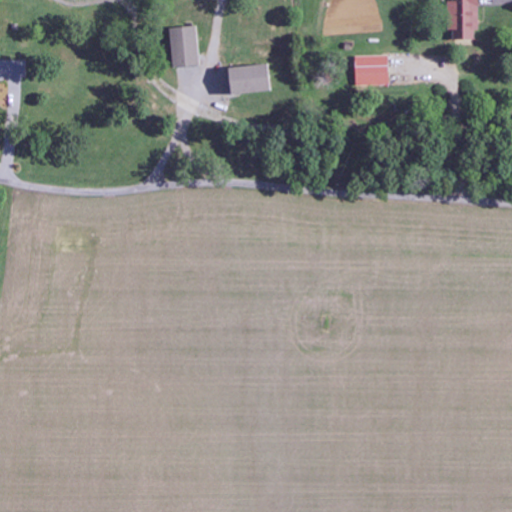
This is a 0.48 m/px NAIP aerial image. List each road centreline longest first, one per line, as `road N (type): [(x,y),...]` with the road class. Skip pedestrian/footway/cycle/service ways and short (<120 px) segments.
road 1 (residential): [(511,203),(197,182),(87,191),(0,178)]
road 2 (residential): [(66,47),(59,140),(79,190)]
road 3 (residential): [(0,136),(132,136)]
